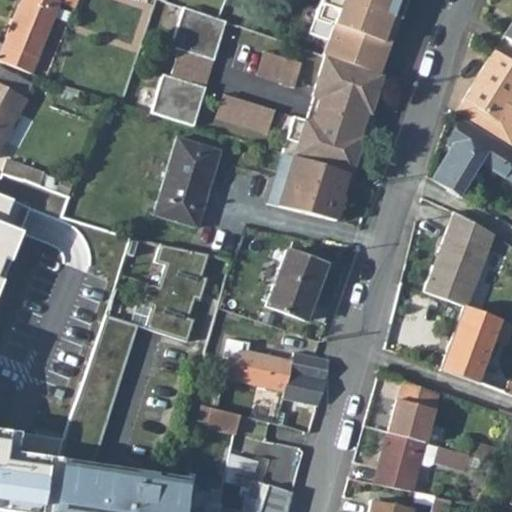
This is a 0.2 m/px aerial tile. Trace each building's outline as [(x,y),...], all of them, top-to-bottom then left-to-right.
[(20,0),(3,45),(0,43),(0,61),(29,73),(58,1),(73,8),(76,0),(20,0)] [(318,0),(306,32),(332,41),(326,57),(376,73),(397,18),(390,15),(395,0),(318,0)] [(403,0),(395,0),(390,15),(397,18),(403,0)] [(224,22),(182,8),(170,47),(177,49),(169,77),(162,74),(150,113),(193,126),(205,88),(178,79),(186,51),(213,60),(224,22)] [(511,22),(503,36),(511,41),(511,22)] [(213,60),(186,51),(178,79),(205,88),(213,60)] [(511,63),(492,51),(455,112),(511,147),(511,145),(511,107),(509,105),(511,99),(511,63)] [(287,59),(263,52),(256,76),(280,83),(283,74),(287,59)] [(323,56),(312,96),(370,114),(382,75),(376,73),(326,57),(323,56)] [(301,64),(287,59),(283,74),(297,78),(301,64)] [(0,141),(31,85),(0,68),(0,141)] [(283,74),(280,83),(294,88),(297,78),(283,74)] [(275,112),(222,95),(215,118),(267,134),(275,112)] [(370,114),(312,96),(304,121),(363,139),(370,114)] [(292,117),(282,153),(284,154),(348,174),(351,175),(363,139),(304,121),(292,117)] [(511,182),(511,152),(458,120),(445,141),(451,144),(431,179),(462,198),(470,184),(467,182),(479,162),(511,182)] [(151,215),(195,228),(218,151),(175,138),(151,215)] [(284,154),(268,205),(336,222),(344,198),(341,197),(348,174),(284,154)] [(42,173),(6,159),(1,174),(37,186),(42,173)] [(0,510),(12,511),(46,511),(54,474),(56,465),(58,459),(61,442),(62,439),(0,430),(0,282),(19,232),(10,228),(19,204),(0,196),(0,510)] [(492,234),(452,212),(440,244),(442,245),(434,267),(431,267),(422,292),(461,307),(464,308),(492,234)] [(146,241),(149,224),(132,220),(128,237),(136,239),(146,241)] [(136,239),(128,237),(123,253),(132,254),(136,239)] [(208,254),(158,244),(152,264),(163,267),(156,288),(146,284),(139,305),(150,309),(143,329),(185,343),(193,320),(187,318),(193,300),(198,301),(206,279),(200,277),(208,254)] [(442,245),(440,244),(431,267),(434,267),(442,245)] [(304,321),(324,265),(285,250),(263,306),(304,321)] [(500,284),(504,278),(498,275),(494,281),(500,284)] [(245,317),(248,308),(220,298),(217,308),(245,317)] [(464,308),(461,307),(438,370),(476,384),(491,341),(499,321),(464,308)] [(270,326),(273,316),(248,308),(245,317),(270,326)] [(54,474),(46,511),(82,511),(83,508),(72,507),(73,498),(85,501),(91,463),(95,450),(136,326),(104,315),(91,352),(82,381),(71,409),(68,418),(65,429),(62,439),(61,442),(58,459),(56,465),(54,474)] [(505,346),(511,326),(511,325),(499,321),(491,341),(505,346)] [(246,351),(248,343),(226,339),(223,355),(228,356),(223,378),(282,391),(281,397),(316,405),(324,380),(323,380),(327,360),(292,352),(290,361),(246,351)] [(400,400),(395,399),(386,433),(422,443),(436,392),(403,381),(400,400)] [(511,383),(506,381),(502,394),(511,397),(511,383)] [(214,409),(219,389),(205,386),(200,405),(208,407),(214,409)] [(204,423),(208,407),(200,405),(198,405),(195,421),(204,423)] [(238,415),(214,409),(208,407),(204,423),(202,428),(233,436),(233,435),(238,415)] [(511,447),(511,418),(501,443),(511,447)] [(466,455),(422,443),(386,433),(372,484),(409,491),(417,464),(426,466),(431,463),(462,472),(464,463),(466,455)] [(258,456),(261,442),(233,435),(233,436),(230,450),(258,456)] [(492,462),(495,449),(476,444),(472,456),(475,457),(492,462)] [(248,489),(257,463),(229,455),(223,482),(248,489)] [(472,456),(466,455),(464,463),(472,466),(475,457),(472,456)] [(83,508),(82,511),(110,511),(112,503),(118,473),(119,468),(91,463),(85,501),(73,498),(72,507),(83,508)] [(131,475),(118,473),(112,503),(125,505),(123,511),(181,511),(183,500),(185,485),(186,478),(132,469),(131,475)] [(193,489),(194,486),(185,485),(183,500),(181,511),(285,511),(291,492),(267,484),(262,499),(242,496),(240,511),(217,508),(220,492),(209,490),(208,491),(193,489)] [(445,511),(449,499),(433,496),(428,511),(445,511)] [(410,511),(411,508),(369,500),(366,511),(410,511)] [(123,511),(125,505),(112,503),(110,511),(123,511)]
